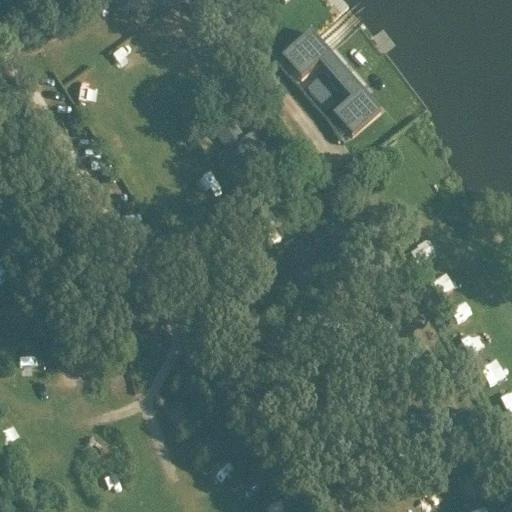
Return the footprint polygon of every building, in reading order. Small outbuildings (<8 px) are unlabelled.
[(306,38),(278,62),(295,84),(324,60),(306,38)] [(113,60),(126,74),(139,62),(126,48),(113,60)] [(73,93),(90,101),(98,85),(81,76),(73,93)] [(317,81),(306,90),(326,112),(336,103),(317,81)] [(354,94),(326,119),(346,141),(374,116),(354,94)] [(3,109),(0,110),(0,126),(10,121),(3,109)] [(225,111),(207,123),(226,152),(215,159),(226,175),(245,163),(255,179),(275,166),(255,134),(244,141),(225,111)] [(321,236),(283,261),(304,292),(342,267),(321,236)] [(195,265),(178,277),(181,281),(177,283),(185,295),(189,292),(192,298),(210,286),(195,265)] [(368,331),(375,346),(391,338),(384,323),(368,331)] [(464,354),(473,366),(486,357),(477,345),(464,354)] [(398,383),(407,399),(425,390),(415,373),(398,383)] [(284,377),(267,381),(272,399),(288,395),(284,377)] [(25,488),(43,479),(37,465),(18,473),(25,488)]
